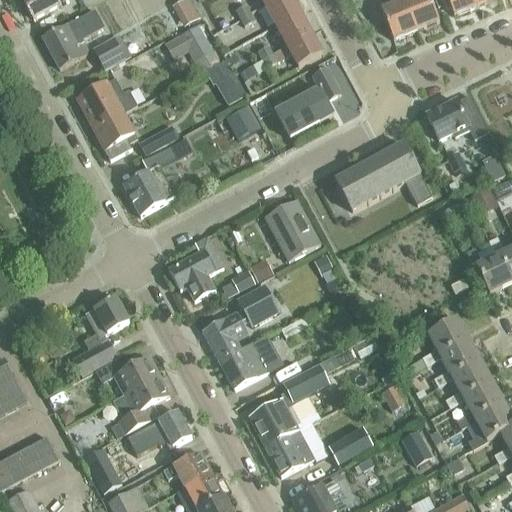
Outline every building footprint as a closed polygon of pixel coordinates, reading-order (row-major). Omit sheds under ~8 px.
[(19,0),(22,4),(32,23),(58,9),(53,0),(19,0)] [(80,0),(86,11),(104,0),(80,0)] [(277,0),(263,7),(275,29),(298,16),(289,0),(277,0)] [(387,0),(391,10),(380,14),(392,45),(416,35),(438,27),(427,0),(414,0),(404,4),(402,0),(387,0)] [(471,0),(445,0),(453,20),(476,11),(471,0)] [(471,0),(476,11),(499,2),(498,0),(471,0)] [(247,9),(236,15),(239,22),(252,17),(247,9)] [(43,43),(59,73),(88,57),(82,45),(104,33),(95,15),(43,43)] [(275,29),(286,49),(308,35),(298,16),(275,29)] [(256,25),(252,17),(239,22),(244,31),(256,25)] [(195,66),(213,56),(198,29),(165,48),(173,64),(189,55),(195,66)] [(274,58),(262,64),(254,69),(257,77),(292,60),(298,71),(321,59),(308,35),(286,49),(287,51),(274,58)] [(92,55),(104,77),(125,65),(114,44),(92,55)] [(258,56),(262,64),(274,58),(270,51),(258,56)] [(225,65),(206,76),(213,88),(232,78),(225,65)] [(326,108),(341,100),(327,75),(312,83),(320,96),(309,102),(276,119),(290,144),(333,121),(326,108)] [(106,91),(77,107),(93,136),(122,120),(138,112),(129,95),(124,98),(117,86),(106,91)] [(454,143),(456,142),(460,152),(473,146),(488,139),(470,102),(458,108),(456,106),(426,121),(438,147),(452,140),(454,143)] [(226,123),(239,145),(260,133),(247,111),(226,123)] [(122,120),(93,136),(109,166),(131,154),(128,149),(135,145),(122,120)] [(166,149),(178,142),(172,132),(160,138),(138,149),(145,161),(166,149)] [(186,143),(168,153),(176,166),(194,157),(186,143)] [(335,185),(351,216),(404,187),(417,210),(432,202),(403,149),(335,185)] [(247,155),(251,164),(259,160),(254,151),(247,155)] [(147,177),(122,190),(140,222),(176,203),(160,175),(176,166),(168,153),(142,167),(147,177)] [(446,162),(454,177),(466,171),(459,156),(446,162)] [(457,184),(448,188),(453,198),(461,194),(457,184)] [(507,186),(493,193),(498,202),(511,195),(507,186)] [(489,191),(471,200),(476,210),(494,201),(489,191)] [(443,215),(447,224),(472,211),(468,203),(443,215)] [(265,223),(288,267),(320,250),(296,206),(265,223)] [(488,247),(495,261),(499,259),(511,285),(511,253),(505,257),(498,243),(488,247)] [(511,285),(499,259),(495,261),(482,268),(474,254),(467,258),(475,274),(477,273),(490,299),(511,288),(511,285)] [(168,275),(179,296),(186,293),(195,307),(216,295),(208,281),(223,273),(218,262),(210,266),(204,256),(168,275)] [(326,259),(315,265),(324,280),(335,274),(326,259)] [(250,271),(258,287),(274,279),(266,263),(250,271)] [(250,273),(233,282),(240,296),(257,286),(250,273)] [(240,296),(235,286),(224,292),(229,301),(240,296)] [(202,336),(218,367),(251,349),(250,349),(240,355),(236,347),(246,341),(249,341),(242,329),(249,325),(252,332),(280,317),(264,289),(236,304),(242,314),(224,325),(202,336)] [(91,357),(74,366),(82,381),(110,366),(116,363),(104,341),(128,328),(116,304),(86,321),(96,339),(85,345),(91,357)] [(273,327),(279,338),(314,322),(308,310),(273,327)] [(427,371),(440,363),(437,358),(468,341),(458,324),(428,340),(436,354),(422,362),(423,363),(406,371),(410,379),(427,371)] [(368,327),(358,332),(365,344),(374,339),(368,327)] [(301,352),(310,364),(331,351),(322,338),(301,352)] [(438,392),(452,385),(450,380),(480,364),(468,341),(437,358),(440,363),(448,377),(434,385),(438,392)] [(251,349),(218,367),(233,396),(266,379),(251,349)] [(350,352),(317,369),(318,372),(323,380),(356,362),(350,352)] [(0,364),(0,380),(5,389),(16,383),(5,362),(0,364)] [(114,383),(124,401),(158,382),(148,363),(123,376),(117,366),(95,378),(102,389),(114,383)] [(450,413),(464,406),(461,401),(492,385),(480,364),(450,380),(452,385),(459,397),(446,405),(450,413)] [(283,391),(293,409),(328,389),(323,380),(318,372),(283,391)] [(124,401),(115,406),(125,424),(118,428),(124,440),(150,426),(161,420),(155,409),(169,401),(158,382),(124,401)] [(5,389),(16,410),(27,404),(16,383),(5,389)] [(462,434),(476,427),(474,422),(503,406),(492,385),(461,401),(464,406),(471,419),(457,426),(462,434)] [(0,391),(0,406),(5,416),(16,410),(5,389),(0,391)] [(249,424),(264,453),(298,435),(282,406),(249,424)] [(486,445),(500,437),(511,430),(511,421),(503,406),(474,422),(476,427),(482,438),(468,445),(473,455),(487,447),(486,445)] [(66,415),(60,418),(66,428),(75,422),(72,416),(66,415)] [(178,417),(158,428),(168,446),(165,448),(166,449),(168,455),(191,442),(178,417)] [(118,428),(111,431),(118,443),(124,440),(118,428)] [(498,469),(511,461),(511,460),(510,457),(511,456),(511,430),(500,437),(508,453),(494,461),(498,469)] [(330,451),(341,468),(374,449),(364,431),(330,451)] [(298,435),(264,453),(281,483),(314,465),(299,436),(298,435)] [(401,445),(416,471),(433,461),(418,436),(401,445)] [(46,440),(34,446),(46,469),(58,462),(46,440)] [(86,442),(73,450),(80,464),(94,457),(86,442)] [(22,453),(34,475),(46,469),(34,446),(22,453)] [(9,459),(21,482),(34,475),(22,453),(9,459)] [(104,453),(85,463),(104,497),(123,487),(104,453)] [(178,480),(184,492),(211,478),(200,457),(164,477),(168,485),(178,480)] [(0,464),(0,470),(9,488),(21,482),(9,459),(0,464)] [(370,462),(359,468),(363,475),(374,470),(370,462)] [(0,470),(0,493),(9,488),(0,470)] [(184,492),(177,496),(183,507),(185,511),(200,511),(223,500),(211,478),(184,492)] [(294,506),(296,511),(333,511),(322,491),(294,506)] [(3,506),(5,511),(34,511),(25,494),(3,506)] [(445,494),(432,502),(437,511),(450,504),(445,494)] [(133,511),(126,497),(108,507),(111,511),(133,511)] [(438,511),(468,511),(462,499),(438,511)] [(229,511),(223,500),(200,511),(229,511)]
